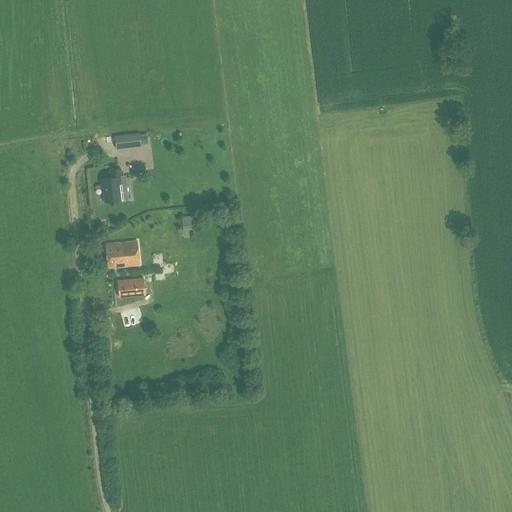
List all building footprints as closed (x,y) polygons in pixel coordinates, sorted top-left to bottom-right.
[(129,146),(128,134),(115,136),(117,148),(129,146)] [(111,177),(101,179),(103,189),(104,189),(106,202),(129,199),(127,185),(123,186),(121,168),(110,170),(111,177)] [(195,216),(184,218),(186,232),(197,231),(195,216)] [(106,244),(108,267),(139,264),(137,241),(106,244)] [(117,280),(120,298),(145,295),(142,278),(117,280)]
